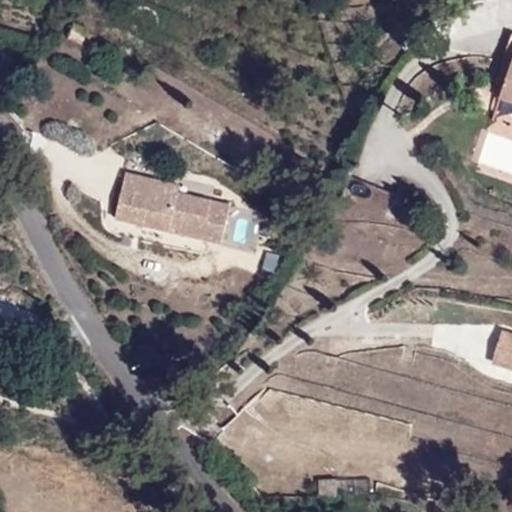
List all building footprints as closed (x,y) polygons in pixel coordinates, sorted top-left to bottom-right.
[(89,49),(98,33),(81,24),(72,41),(89,49)] [(511,174),(511,140),(489,132),(479,162),(511,174)] [(197,239),(206,197),(176,191),(177,184),(127,174),(117,222),(197,239)] [(217,243),(226,201),(206,197),(197,239),(217,243)] [(318,495),(336,496),(338,480),(319,478),(318,495)]
